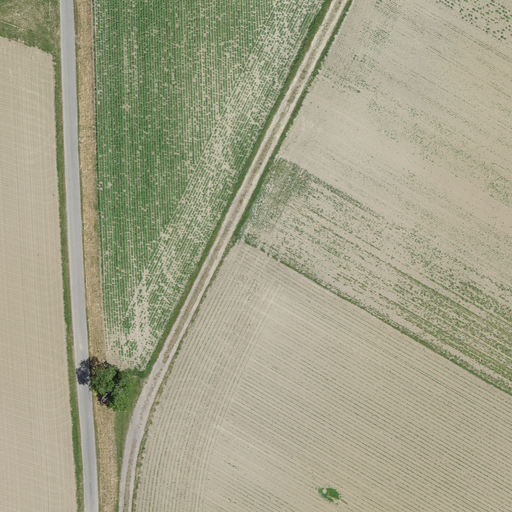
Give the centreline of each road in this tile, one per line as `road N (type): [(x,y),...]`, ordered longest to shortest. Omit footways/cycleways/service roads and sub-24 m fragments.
road 1 (track): [(340,0),(152,381),(126,511)]
road 2 (unclassified): [(69,0),(91,511)]
